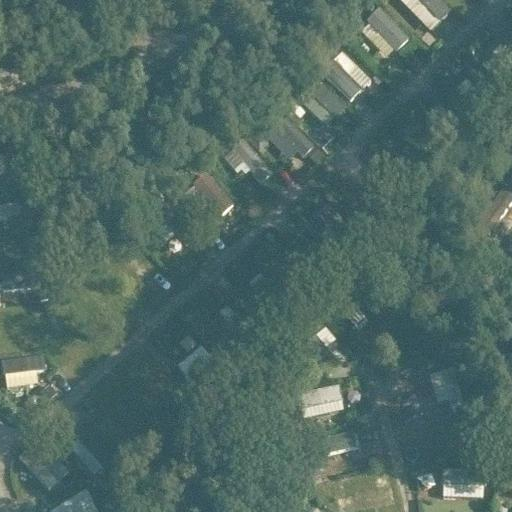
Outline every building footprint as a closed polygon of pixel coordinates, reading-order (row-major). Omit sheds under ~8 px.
[(438,0),(398,0),(430,35),(452,15),(438,0)] [(388,63),(411,43),(383,12),(360,32),(388,63)] [(353,26),(345,34),(351,39),(359,31),(353,26)] [(511,35),(493,52),(511,74),(511,73),(511,35)] [(339,37),(332,45),(338,50),(345,43),(339,37)] [(353,104),(373,84),(345,56),(336,65),(344,73),(333,84),(353,104)] [(478,110),(496,89),(474,71),(456,92),(478,110)] [(328,129),(347,109),(329,93),(310,113),(328,129)] [(452,96),(444,105),(454,114),(462,106),(452,96)] [(440,107),(429,117),(451,142),(462,132),(440,107)] [(483,128),(477,134),(482,139),(488,133),(483,128)] [(324,141),(318,146),(329,157),(335,151),(324,141)] [(253,193),(274,175),(246,143),(225,160),(253,193)] [(406,148),(396,158),(411,175),(422,166),(406,148)] [(316,151),(308,159),(317,168),(325,160),(316,151)] [(468,153),(463,158),(468,163),(473,157),(468,153)] [(378,182),(392,201),(403,193),(389,174),(378,182)] [(169,175),(160,183),(166,190),(175,182),(169,175)] [(216,224),(235,207),(207,177),(188,194),(216,224)] [(156,195),(146,203),(153,211),(162,202),(156,195)] [(252,203),(245,210),(252,218),(260,210),(252,203)] [(330,206),(307,225),(331,255),(355,236),(330,206)] [(306,274),(318,262),(297,240),(284,252),(306,274)] [(44,246),(32,247),(33,258),(45,257),(44,246)] [(153,256),(133,274),(149,293),(163,280),(172,290),(179,285),(153,256)] [(49,259),(41,260),(42,269),(50,268),(49,259)] [(36,291),(35,261),(2,263),(3,293),(36,291)] [(331,262),(324,267),(331,276),(338,271),(331,262)] [(266,302),(277,291),(260,275),(249,286),(266,302)] [(497,283),(494,286),(501,291),(503,288),(509,280),(503,275),(497,283)] [(327,282),(319,289),(326,298),(334,290),(327,282)] [(50,292),(38,293),(39,303),(51,302),(50,292)] [(77,305),(97,329),(109,320),(89,295),(77,305)] [(353,304),(345,310),(347,313),(351,317),(359,310),(355,306),(353,304)] [(217,320),(236,343),(249,331),(231,309),(217,320)] [(360,315),(351,323),(359,333),(368,326),(360,315)] [(178,322),(170,329),(178,337),(186,330),(178,322)] [(270,328),(263,334),(269,341),(276,335),(270,328)] [(190,355),(198,345),(188,337),(179,347),(190,355)] [(203,346),(177,365),(192,386),(219,367),(203,346)] [(318,376),(337,368),(330,352),(312,361),(318,376)] [(37,372),(46,371),(45,360),(3,362),(5,389),(38,387),(37,372)] [(441,418),(465,411),(453,370),(429,377),(441,418)] [(167,371),(155,377),(171,405),(183,398),(167,371)] [(49,387),(39,396),(47,405),(57,396),(49,387)] [(342,393),(301,394),(302,417),(343,416),(342,393)] [(120,399),(108,410),(138,444),(150,434),(120,399)] [(292,400),(282,402),(283,412),(293,410),(292,400)] [(476,405),(466,406),(467,414),(477,412),(476,405)] [(300,427),(292,429),(295,440),(303,438),(300,427)] [(97,480),(117,462),(89,432),(69,450),(97,480)] [(150,437),(143,444),(153,455),(161,448),(150,437)] [(58,483),(68,489),(76,476),(48,460),(36,482),(53,492),(58,483)] [(493,461),(489,476),(500,479),(504,464),(493,461)] [(314,467),(307,472),(313,481),(320,476),(314,467)] [(443,500),(484,500),(484,473),(443,473),(443,500)] [(332,484),(338,511),(381,502),(375,475),(332,484)] [(120,491),(105,495),(108,505),(123,501),(120,491)] [(98,511),(87,492),(49,511),(98,511)]
